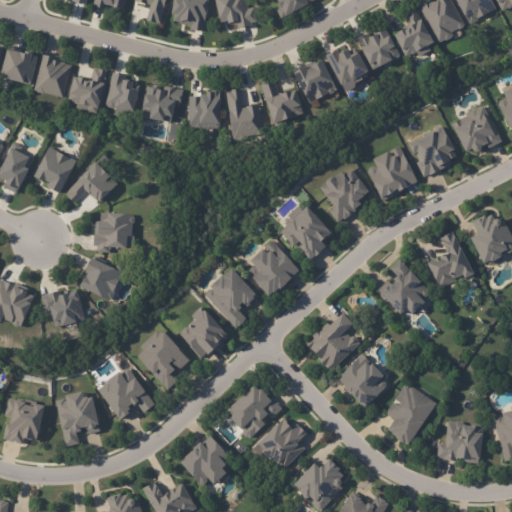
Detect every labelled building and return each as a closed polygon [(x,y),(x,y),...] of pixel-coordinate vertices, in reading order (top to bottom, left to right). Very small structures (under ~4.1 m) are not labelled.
[(85,0),(83,8),(71,4),(71,2),(64,0),(85,0)] [(104,12),(91,9),(93,0),(124,0),(122,11),(109,9),(110,7),(105,6),(104,12)] [(149,5),(145,4),(145,5),(134,2),(134,0),(165,0),(158,25),(144,22),(149,5)] [(207,0),(201,33),(188,31),(189,27),(178,25),(178,24),(171,23),(172,17),(168,16),(170,0),(207,0)] [(254,23),(251,23),(251,25),(249,25),(249,26),(235,29),(233,22),(223,24),(223,22),(215,24),(210,0),(244,0),(246,9),(252,8),(254,23)] [(314,0),(306,4),(306,5),(289,14),(286,16),(287,18),(284,19),(284,18),(279,20),(275,11),(278,9),(273,0),(314,0)] [(462,25),(462,26),(461,27),(458,29),(457,28),(450,32),(452,35),(450,36),(450,38),(444,40),(442,40),(437,43),(418,5),(428,0),(431,0),(432,1),(433,0),(449,0),(463,25),(462,25)] [(478,17),(479,18),(471,22),(470,21),(468,22),(455,0),(492,0),(496,7),(478,17)] [(511,0),(511,4),(503,9),(499,2),(497,2),(495,0),(511,0)] [(417,57),(414,53),(410,55),(410,54),(404,57),(401,51),(399,52),(391,36),(394,34),(394,33),(402,29),(402,30),(405,29),(404,28),(407,26),(401,15),(414,9),(420,20),(419,21),(426,34),(426,33),(431,43),(425,46),(428,51),(417,57)] [(357,39),(369,33),(371,37),(374,36),(374,35),(385,29),(398,57),(397,59),(392,62),(389,62),(371,71),(368,66),(366,67),(359,52),(362,51),(356,40),(357,39)] [(22,49),(20,54),(24,55),(24,52),(31,54),(31,56),(37,57),(30,84),(21,82),(21,83),(0,78),(0,70),(6,49),(11,50),(12,46),(22,49)] [(354,51),(364,70),(365,70),(366,73),(365,75),(363,76),(358,76),(357,74),(349,78),(348,81),(344,83),(343,83),(340,84),(325,54),(337,48),(339,51),(345,48),(348,54),(354,51)] [(53,59),(52,63),(57,64),(57,63),(65,65),(65,66),(71,68),(62,100),(43,95),(42,96),(36,94),(36,93),(33,92),(44,57),(53,59)] [(335,91),(334,93),(330,95),(328,95),(327,94),(307,104),(292,74),(305,67),(306,70),(309,68),(309,67),(315,65),(314,63),(321,60),(336,90),(335,91)] [(106,72),(103,85),(101,84),(96,107),(98,108),(96,114),(86,112),(87,108),(74,104),(74,102),(68,101),(69,96),(67,95),(71,78),(75,79),(75,78),(84,80),(83,83),(86,84),(86,82),(90,82),(93,69),(106,72)] [(114,71),(124,74),(122,79),(132,82),(131,87),(139,89),(133,112),(113,107),(114,106),(105,103),(114,71)] [(280,94),(289,91),(289,92),(293,91),(298,105),(300,105),(303,114),(296,116),(295,118),(292,119),(290,119),(271,125),(263,100),(265,99),(261,85),(275,80),(280,94)] [(180,91),(177,107),(171,106),(167,124),(160,122),(159,124),(145,121),(145,120),(139,119),(140,110),(138,109),(140,97),(143,97),(145,88),(151,89),(152,87),(158,88),(157,91),(161,92),(162,87),(180,91)] [(511,131),(507,134),(499,116),(501,115),(497,106),(499,103),(503,100),(500,94),(511,88),(511,131)] [(239,90),(241,109),(257,107),(261,138),(230,142),(224,92),(239,90)] [(195,130),(194,129),(188,128),(189,98),(198,98),(204,98),(204,94),(212,94),(213,93),(221,93),(221,100),(218,100),(218,124),(220,124),(220,128),(218,130),(195,130)] [(499,143),(486,150),(484,145),(477,149),(477,151),(470,154),(466,152),(461,154),(450,131),(452,130),(450,125),(466,117),(468,112),(473,109),(475,110),(482,107),(499,143)] [(448,166),(429,176),(428,175),(423,178),(416,164),(420,162),(415,153),(411,156),(405,145),(431,132),(432,133),(435,132),(435,129),(438,127),(441,128),(442,127),(455,158),(448,161),(450,166),(448,166)] [(417,183),(404,189),(405,190),(397,194),(397,195),(381,202),(380,199),(378,200),(369,182),(371,181),(367,174),(369,168),(373,165),(371,160),(386,152),(386,154),(390,152),(390,150),(399,146),(417,183)] [(76,162),(57,195),(45,189),(47,184),(44,182),(43,184),(32,178),(49,148),(76,162)] [(27,159),(28,158),(33,160),(27,171),(26,171),(18,187),(19,188),(15,195),(4,189),(5,188),(1,187),(3,182),(0,180),(0,165),(8,149),(27,159)] [(108,178),(109,177),(112,179),(111,180),(116,185),(109,192),(97,204),(94,200),(93,201),(85,193),(74,204),(67,197),(68,197),(65,194),(75,183),(74,182),(93,162),(108,178)] [(356,207),(353,209),(355,211),(343,219),(343,218),(337,223),(328,211),(332,208),(324,197),(326,195),(320,187),(340,171),(343,175),(350,170),(352,170),(359,178),(357,180),(366,192),(362,196),(364,198),(359,201),(361,203),(356,207)] [(319,243),(324,248),(315,258),(314,257),(310,261),(298,249),(300,247),(297,243),(294,247),(287,240),(288,239),(281,232),(291,221),(293,223),(300,216),(298,214),(305,208),(330,234),(326,239),(324,237),(319,243)] [(110,254),(96,253),(96,247),(93,247),(93,235),(94,235),(95,222),(98,222),(98,213),(108,213),(108,214),(133,216),(132,217),(134,219),(134,223),(132,224),(131,224),(130,236),(133,236),(132,248),(124,248),(124,250),(110,250),(110,254)] [(493,220),(496,220),(498,222),(502,220),(511,240),(511,252),(508,254),(504,253),(503,252),(496,255),(497,257),(497,259),(489,263),(486,263),(480,266),(468,239),(474,236),(473,233),(475,232),(470,223),(483,216),(484,218),(490,215),(493,220)] [(473,277),(463,281),(461,277),(456,280),(457,282),(442,290),(440,286),(438,286),(436,283),(427,265),(439,259),(441,258),(442,259),(448,256),(442,244),(443,244),(441,239),(454,232),(455,234),(456,238),(461,248),(460,248),(473,277)] [(297,272),(275,292),(274,290),(269,295),(269,294),(265,298),(253,285),(254,284),(247,276),(248,271),(252,268),(248,263),(260,253),(264,257),(270,252),(266,248),(271,244),(297,272)] [(91,255),(123,270),(120,277),(119,277),(113,288),(116,290),(112,297),(111,296),(110,299),(79,284),(80,281),(81,282),(84,276),(85,277),(88,269),(85,268),(91,255)] [(419,302),(421,305),(408,316),(404,311),(397,317),(378,296),(380,294),(377,291),(388,281),(391,285),(392,284),(390,281),(395,276),(389,269),(399,260),(410,272),(408,274),(416,283),(418,281),(429,294),(419,302)] [(246,308),(244,305),(238,310),(246,320),(243,322),(244,323),(238,328),(238,327),(235,329),(207,296),(207,293),(211,290),(209,288),(221,277),(222,279),(231,271),(252,297),(254,295),(257,298),(246,308)] [(0,280),(3,282),(4,281),(13,286),(12,289),(17,291),(33,298),(19,328),(17,327),(15,328),(12,327),(11,324),(9,323),(9,324),(0,319),(0,280)] [(72,321),(70,321),(70,322),(57,326),(57,325),(53,326),(52,321),(49,322),(46,309),(43,310),(39,295),(45,293),(45,292),(58,289),(60,294),(63,293),(63,290),(71,288),(71,289),(74,288),(81,318),(80,318),(79,320),(74,321),(72,321)] [(217,340),(214,344),(215,345),(205,355),(204,354),(201,357),(180,334),(181,333),(181,330),(193,320),(191,316),(199,308),(200,309),(201,307),(207,313),(206,314),(226,335),(225,338),(222,341),(217,340)] [(348,326),(342,332),(348,339),(350,338),(353,338),(356,342),(356,344),(357,346),(327,372),(303,344),(325,325),(327,327),(340,316),(348,326)] [(187,362),(176,373),(167,363),(163,367),(169,373),(168,374),(175,381),(172,383),(173,384),(165,391),(151,376),(148,378),(138,366),(140,365),(134,357),(140,351),(136,347),(149,336),(152,339),(161,331),(179,351),(178,352),(187,362)] [(342,392),(341,391),(344,388),(336,379),(340,375),(360,359),(359,359),(362,357),(366,363),(363,366),(366,370),(370,367),(380,379),(377,381),(378,383),(382,382),(384,385),(384,389),(361,408),(358,404),(356,405),(351,399),(350,400),(346,396),(342,392)] [(142,413),(135,403),(129,408),(128,407),(125,409),(127,412),(124,414),(125,416),(118,420),(117,419),(115,421),(95,392),(105,385),(103,383),(117,374),(118,375),(126,370),(129,370),(135,380),(133,381),(141,393),(143,392),(153,406),(142,413)] [(265,396),(264,397),(268,401),(273,396),(279,403),(278,404),(282,408),(271,418),(267,414),(260,420),(265,424),(249,438),(248,437),(245,437),(242,434),(242,430),(248,426),(246,424),(238,431),(228,419),(230,417),(225,411),(253,386),(257,391),(259,390),(265,396)] [(409,387),(434,405),(422,422),(422,423),(405,446),(401,443),(400,445),(393,440),(394,439),(389,435),(390,434),(386,431),(393,421),(384,414),(403,387),(407,389),(409,387)] [(88,435),(87,429),(79,431),(80,435),(79,435),(81,446),(66,448),(63,432),(60,433),(57,418),(60,417),(57,401),(65,400),(64,397),(73,396),(73,395),(87,392),(88,400),(92,399),(97,425),(99,425),(100,433),(88,435)] [(27,442),(22,444),(22,446),(17,444),(14,443),(14,444),(9,442),(9,440),(4,439),(9,418),(5,417),(10,397),(16,399),(16,402),(25,404),(25,406),(31,407),(32,404),(44,407),(36,444),(27,442)] [(511,460),(505,463),(494,420),(496,417),(500,416),(500,415),(511,412),(511,460)] [(290,430),(295,425),(305,435),(295,445),(298,443),(304,449),(282,471),(276,465),(275,467),(269,461),(266,463),(258,454),(260,452),(254,446),(283,419),(289,426),(287,427),(290,430)] [(463,465),(463,464),(461,463),(461,464),(443,462),(443,461),(436,460),(438,446),(445,446),(448,423),(455,424),(456,423),(462,424),(464,426),(464,429),(473,430),(473,429),(482,430),(481,438),(480,438),(476,466),(463,465)] [(218,472),(222,477),(209,487),(205,482),(199,487),(193,480),(191,481),(178,464),(182,461),(181,460),(193,450),(192,449),(198,444),(199,445),(209,437),(226,458),(219,463),(223,468),(218,472)] [(338,481),(337,482),(339,483),(339,486),(343,489),(322,511),(318,511),(313,506),(313,503),(308,499),(306,500),(304,500),(297,494),(297,491),(292,487),(313,465),(318,470),(320,468),(321,468),(329,460),(339,470),(338,472),(342,476),(338,481)] [(162,497),(164,496),(163,496),(167,494),(166,493),(181,485),(194,508),(187,511),(155,511),(142,488),(154,482),(162,497)] [(383,511),(339,511),(349,495),(351,496),(351,495),(353,496),(353,495),(361,499),(360,501),(363,503),(362,503),(365,505),(366,503),(370,506),(377,494),(386,500),(386,501),(389,503),(383,511)] [(129,503),(130,503),(131,505),(137,503),(139,511),(105,511),(108,511),(105,500),(119,496),(120,498),(127,496),(129,503)] [(8,511),(0,511),(0,500),(7,501),(10,502),(8,511)]
